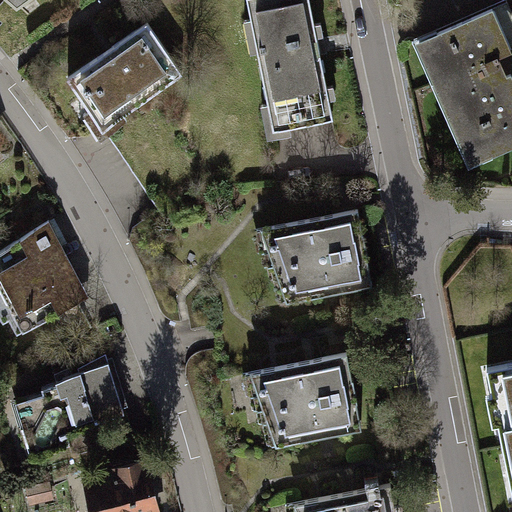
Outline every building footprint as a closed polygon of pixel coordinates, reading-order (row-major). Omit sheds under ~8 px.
[(309,0),(245,0),(271,131),(334,120),(309,0)] [(493,9),(412,48),(470,169),(511,150),(511,81),(501,58),(511,51),(493,9)] [(104,132),(184,74),(149,20),(68,80),(104,132)] [(359,210),(257,231),(280,303),(374,285),(359,210)] [(0,252),(0,315),(4,323),(11,319),(20,334),(25,331),(60,312),(69,306),(89,296),(49,225),(31,235),(22,240),(0,252)] [(347,353),(250,374),(274,444),(367,424),(347,353)] [(58,378),(10,392),(29,455),(72,442),(67,425),(71,424),(83,420),(125,408),(125,407),(111,362),(71,374),(58,378)] [(511,364),(489,369),(511,485),(511,364)] [(114,473),(84,480),(89,511),(169,511),(156,453),(113,463),(114,473)] [(397,511),(393,487),(299,504),(301,511),(397,511)]
